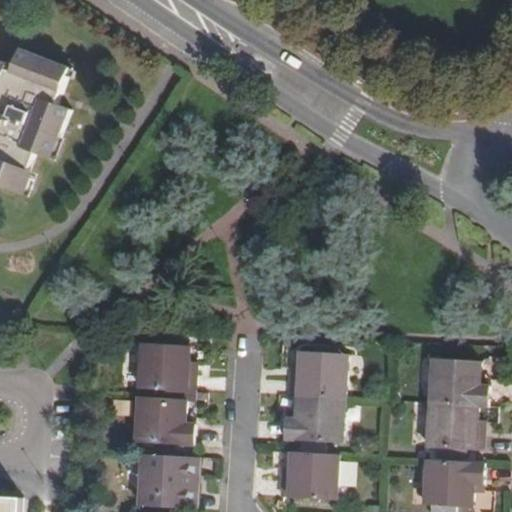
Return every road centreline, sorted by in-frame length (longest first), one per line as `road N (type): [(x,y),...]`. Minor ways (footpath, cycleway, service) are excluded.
road 1 (residential): [(130,0),(312,123),(483,222)]
road 2 (residential): [(490,149),(361,104),(189,0)]
road 3 (residential): [(248,332),(236,511)]
road 4 (residential): [(0,456),(22,455),(35,436),(30,390),(0,384)]
